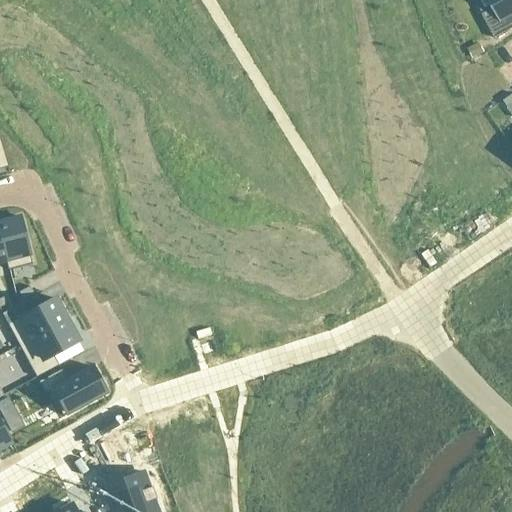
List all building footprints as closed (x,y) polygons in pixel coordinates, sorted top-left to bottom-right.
[(511,0),(489,0),(494,8),(481,14),(494,39),(511,28),(511,0)] [(468,49),(472,58),(481,53),(476,45),(468,49)] [(425,92),(431,100),(455,84),(449,75),(425,92)] [(511,94),(502,101),(507,108),(511,104),(511,94)] [(0,169),(8,167),(0,140),(0,169)] [(19,217),(0,222),(0,238),(6,260),(5,261),(7,270),(31,264),(19,217)] [(29,287),(18,293),(22,300),(33,294),(29,287)] [(23,302),(1,314),(18,346),(66,320),(54,299),(29,313),(23,302)] [(66,320),(18,346),(36,378),(58,366),(52,355),(77,341),(66,320)] [(60,370),(38,382),(45,394),(53,389),(66,413),(105,392),(91,367),(66,381),(60,370)] [(10,411),(3,398),(0,400),(0,413),(1,416),(10,411)] [(0,449),(10,444),(0,424),(0,449)] [(120,511),(119,511),(155,511),(151,500),(154,499),(150,488),(148,488),(142,472),(110,485),(120,511)]
